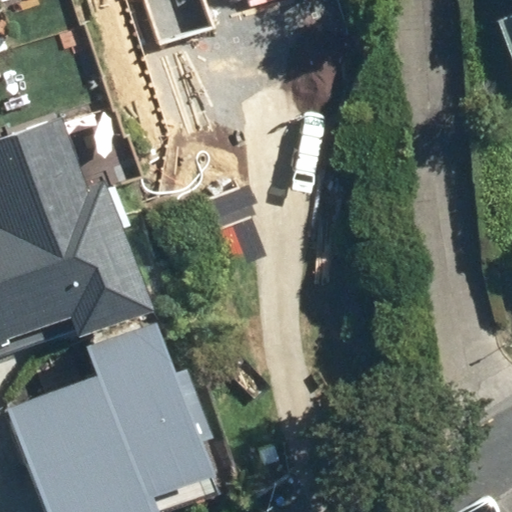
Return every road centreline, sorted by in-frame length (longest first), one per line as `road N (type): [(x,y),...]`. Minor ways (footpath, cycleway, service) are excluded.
road 1 (residential): [(511,449),(451,0)]
road 2 (residential): [(511,449),(394,511)]
